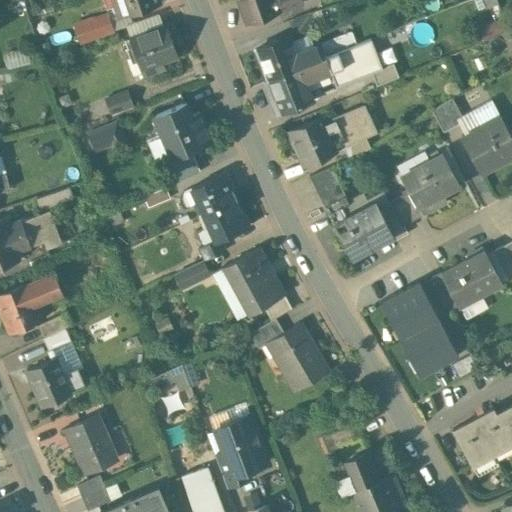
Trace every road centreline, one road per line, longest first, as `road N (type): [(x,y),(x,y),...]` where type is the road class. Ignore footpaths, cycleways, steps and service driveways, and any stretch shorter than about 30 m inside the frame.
road 1 (residential): [(200,0),(247,129),(320,283),(457,511)]
road 2 (residential): [(0,399),(48,511)]
